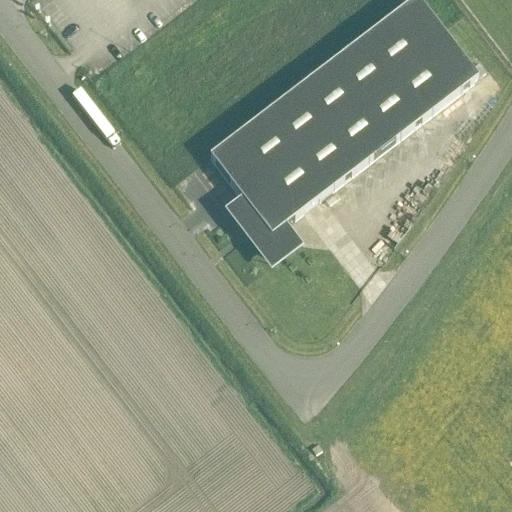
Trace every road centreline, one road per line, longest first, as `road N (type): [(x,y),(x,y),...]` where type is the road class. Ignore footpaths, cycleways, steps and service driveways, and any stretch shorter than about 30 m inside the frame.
road 1 (unclassified): [(281,381),(0,23)]
road 2 (unclassified): [(281,381),(315,386),(344,363),(511,131)]
